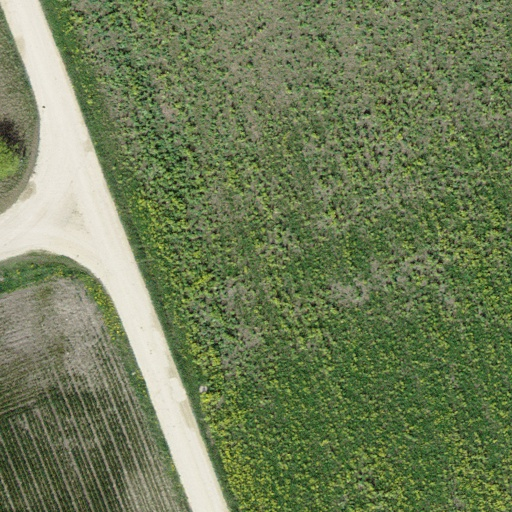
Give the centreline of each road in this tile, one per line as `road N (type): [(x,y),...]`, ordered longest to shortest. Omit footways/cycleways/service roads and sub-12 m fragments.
road 1 (track): [(19,0),(87,211),(203,511)]
road 2 (motorway): [(0,151),(415,0)]
